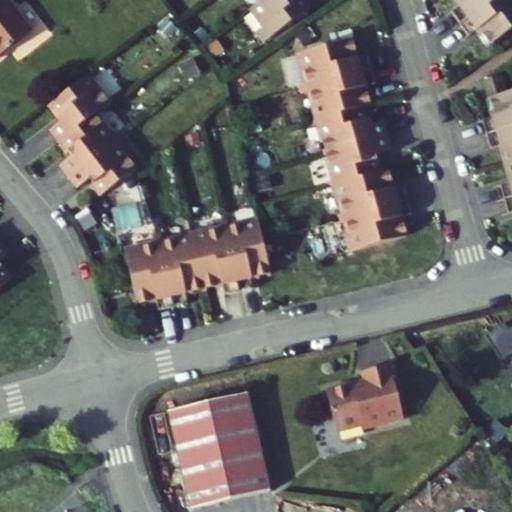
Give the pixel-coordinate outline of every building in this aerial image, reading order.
[(0,0),(0,59),(0,60),(39,30),(15,0),(0,0)] [(266,0),(253,10),(268,31),(274,38),(315,7),(309,0),(266,0)] [(504,49),(511,44),(511,0),(469,0),(478,12),(468,19),(485,43),(495,36),(504,49)] [(267,42),(274,38),(268,31),(262,36),(267,42)] [(347,187),(355,214),(357,221),(360,228),(368,254),(422,238),(416,219),(427,216),(418,188),(407,191),(401,171),(393,173),(388,157),(403,152),(394,123),(380,127),(374,109),(382,106),(377,90),(389,86),(380,57),(369,60),(363,39),(307,56),(315,84),(317,90),(320,97),(328,123),(330,130),(345,181),(347,187)] [(99,71),(90,78),(94,84),(103,76),(99,71)] [(90,78),(52,108),(64,122),(51,132),(60,143),(64,140),(75,154),(63,164),(81,187),(94,177),(105,191),(136,165),(121,146),(116,140),(112,135),(96,115),(110,104),(94,84),(90,78)] [(305,87),(307,93),(317,90),(315,84),(305,87)] [(307,93),(309,100),(320,97),(317,90),(307,93)] [(316,126),(319,133),(330,130),(328,123),(316,126)] [(112,135),(116,140),(125,133),(121,128),(112,135)] [(116,140),(121,146),(130,139),(125,133),(116,140)] [(339,189),(347,187),(345,181),(337,183),(339,189)] [(226,221),(233,220),(231,209),(223,211),(226,221)] [(219,223),(226,221),(223,211),(217,213),(219,223)] [(153,238),(128,244),(140,298),(160,294),(163,306),(192,300),(189,287),(224,278),(227,291),(259,284),(256,271),(274,267),(261,213),(233,220),(226,221),(219,223),(166,235),(159,237),(153,238)] [(345,218),(346,224),(357,221),(355,214),(345,218)] [(346,224),(348,231),(360,228),(357,221),(346,224)] [(159,237),(166,235),(164,225),(157,227),(159,237)] [(153,238),(159,237),(157,227),(150,228),(153,238)] [(0,310),(24,290),(10,273),(21,263),(2,241),(0,242),(0,310)] [(427,416),(414,361),(386,368),(388,376),(348,386),(358,428),(386,422),(387,425),(427,416)] [(255,397),(175,415),(197,511),(202,511),(278,495),(255,397)]
